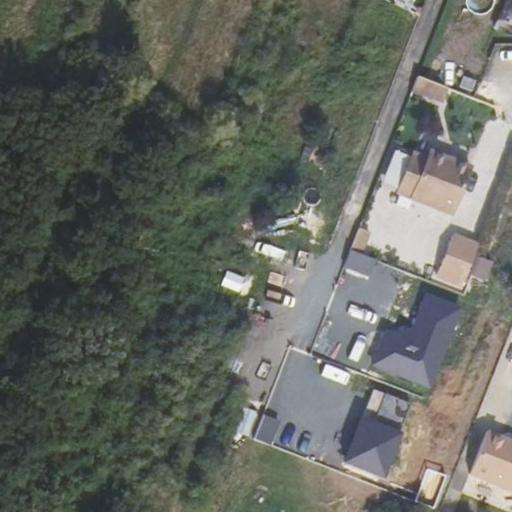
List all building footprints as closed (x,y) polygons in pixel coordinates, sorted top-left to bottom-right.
[(511,33),(511,0),(504,0),(497,20),(495,19),(492,26),(511,33)] [(118,62),(91,52),(86,65),(88,66),(80,85),(95,90),(102,71),(113,75),(118,62)] [(470,166),(430,150),(421,171),(407,166),(396,192),(409,196),(409,197),(451,214),(470,166)] [(477,244),(452,234),(435,275),(460,285),(477,244)] [(369,371),(404,270),(349,250),(313,352),(369,371)] [(402,432),(362,416),(344,461),(385,476),(402,432)] [(511,438),(488,430),(470,474),(511,490),(511,438)]
